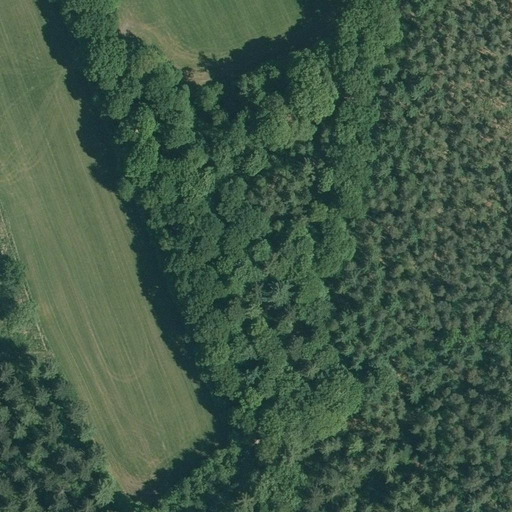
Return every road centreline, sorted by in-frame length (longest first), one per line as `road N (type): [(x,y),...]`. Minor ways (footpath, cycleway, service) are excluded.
road 1 (track): [(263,437),(86,0)]
road 2 (track): [(462,0),(430,339)]
road 3 (track): [(430,339),(263,437)]
road 4 (track): [(165,511),(216,462),(263,437)]
